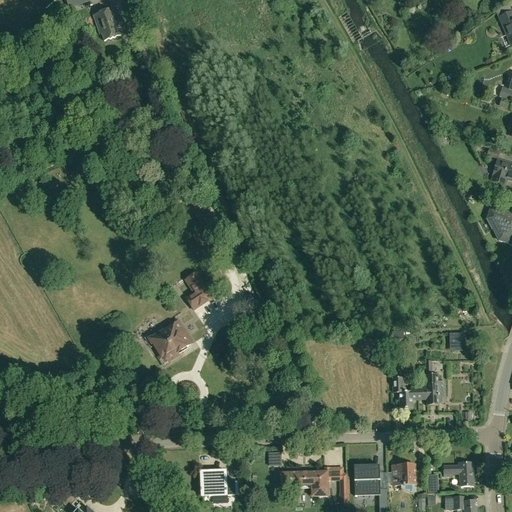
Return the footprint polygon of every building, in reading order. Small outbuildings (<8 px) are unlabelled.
[(92,1),(91,0),(65,0),(69,9),(92,1)] [(122,37),(119,30),(121,30),(114,10),(94,16),(101,36),(103,36),(105,43),(122,37)] [(510,36),(511,39),(511,12),(500,18),(508,37),(510,36)] [(511,83),(510,90),(504,88),(501,98),(511,101),(511,100),(511,83)] [(445,85),(443,92),(449,94),(451,87),(445,85)] [(511,102),(502,99),(500,107),(511,110),(511,102)] [(499,160),(501,152),(490,149),(488,157),(499,160)] [(42,171),(67,159),(64,153),(40,165),(42,171)] [(511,164),(508,163),(499,160),(492,181),(505,185),(507,180),(511,181),(511,164)] [(190,201),(195,209),(199,206),(195,199),(190,201)] [(511,245),(511,241),(511,215),(491,209),(490,212),(492,212),(489,219),(497,222),(496,228),(494,230),(500,241),(511,245)] [(187,300),(193,309),(195,311),(195,312),(215,298),(214,298),(198,274),(186,283),(194,295),(187,300)] [(192,346),(193,345),(179,322),(173,325),(173,326),(164,332),(165,334),(152,343),(157,352),(158,354),(163,351),(170,362),(179,357),(178,354),(192,346)] [(393,332),(393,340),(406,340),(406,331),(393,332)] [(462,334),(449,334),(450,349),(462,349),(462,334)] [(438,375),(432,375),(432,363),(426,363),(427,390),(415,390),(415,396),(418,396),(418,401),(428,401),(428,406),(439,406),(439,403),(442,403),(442,396),(439,396),(438,375)] [(413,401),(418,401),(418,396),(415,396),(415,390),(411,390),(411,393),(404,394),(403,379),(393,379),(394,394),(400,394),(400,411),(413,410),(413,401)] [(473,464),(460,464),(460,467),(444,468),(445,478),(451,478),(451,476),(461,475),(461,488),(474,487),(473,464)] [(392,467),(393,487),(420,486),(419,474),(415,474),(415,466),(392,467)] [(380,468),(355,469),(355,498),(379,497),(379,501),(388,501),(387,491),(380,491),(380,468)] [(291,474),(282,474),(283,487),(292,487),(292,488),(311,488),(311,498),(330,498),(329,482),(331,482),(331,470),(325,470),(325,473),(319,473),(319,472),(291,473),(291,474)] [(201,476),(202,497),(202,499),(225,498),(225,497),(236,497),(235,480),(227,481),(226,472),(214,472),(214,475),(201,476)] [(437,484),(429,484),(430,495),(438,495),(437,484)] [(39,502),(33,490),(25,494),(31,506),(39,502)] [(425,511),(426,499),(425,499),(425,491),(417,491),(417,500),(419,500),(419,511),(425,511)] [(340,495),(340,507),(341,507),(341,511),(348,511),(348,507),(349,507),(349,495),(340,495)] [(435,506),(435,497),(427,497),(428,506),(435,506)] [(457,511),(476,511),(476,502),(466,503),(466,498),(453,499),(446,499),(446,511),(458,511),(457,511)]
